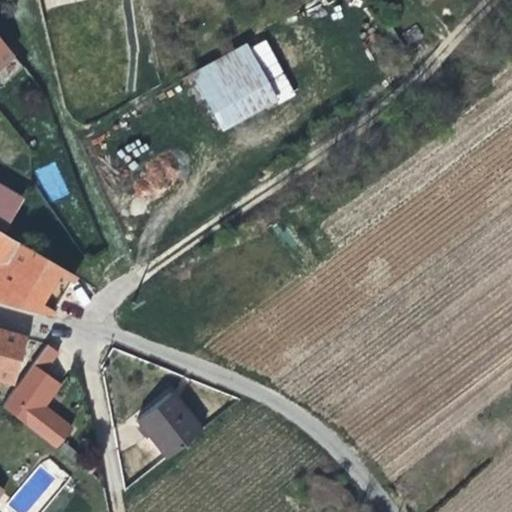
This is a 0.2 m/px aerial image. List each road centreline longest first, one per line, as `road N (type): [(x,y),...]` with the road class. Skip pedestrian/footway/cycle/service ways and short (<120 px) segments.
road 1 (track): [(490,0),(395,95),(116,285),(74,329),(115,511)]
road 2 (residential): [(391,511),(325,430),(221,367),(0,310)]
